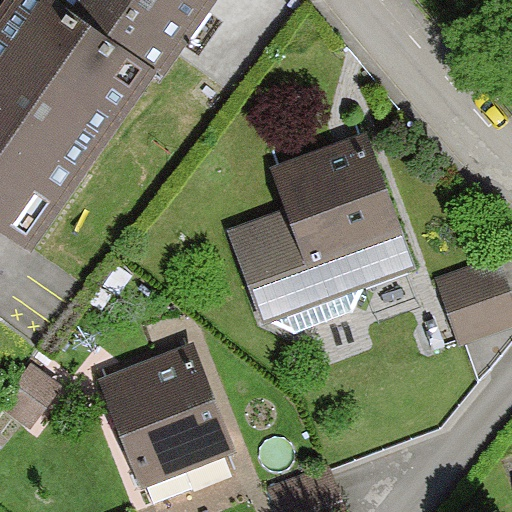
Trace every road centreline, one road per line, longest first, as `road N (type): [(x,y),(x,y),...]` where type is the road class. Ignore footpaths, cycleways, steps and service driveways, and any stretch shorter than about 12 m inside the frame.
road 1 (residential): [(356,0),(511,149)]
road 2 (residential): [(511,382),(405,511)]
